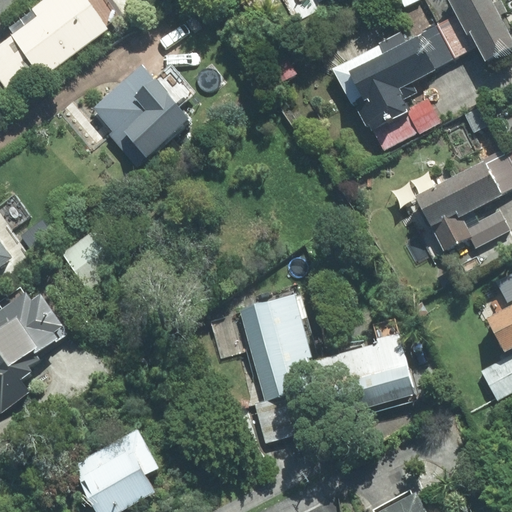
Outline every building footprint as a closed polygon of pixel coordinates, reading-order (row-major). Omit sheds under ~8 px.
[(98,0),(68,0),(0,47),(0,74),(16,98),(118,28),(98,0)] [(141,0),(119,0),(130,16),(145,7),(141,0)] [(511,53),(511,25),(498,0),(455,0),(474,36),(479,34),(495,63),(511,53)] [(409,45),(403,34),(382,45),(388,57),(358,73),(371,97),(359,104),(375,134),(378,133),(388,152),(421,134),(422,137),(445,124),(432,99),(415,108),(407,90),(443,72),(425,38),(409,45)] [(128,77),(91,108),(142,168),(201,118),(153,62),(131,80),(128,77)] [(483,108),(473,114),(478,121),(487,115),(483,108)] [(508,196),(491,163),(423,198),(438,226),(434,228),(448,254),(472,241),(477,251),(511,233),(501,213),(470,229),(465,218),(508,196)] [(0,208),(16,231),(40,214),(22,189),(0,204),(0,208)] [(0,273),(23,257),(0,223),(0,273)] [(37,226),(24,235),(37,253),(50,245),(37,226)] [(131,264),(105,227),(68,252),(93,290),(131,264)] [(249,310),(271,399),(324,386),(330,415),(425,393),(411,334),(386,340),(387,345),(321,360),(306,296),(249,310)] [(511,353),(511,310),(493,321),(511,354),(511,353)] [(0,410),(36,379),(7,347),(0,353),(0,410)] [(511,356),(484,372),(500,402),(511,396),(511,356)] [(155,476),(167,469),(147,429),(79,464),(103,511),(126,511),(164,493),(155,476)] [(439,511),(428,490),(387,511),(439,511)]
